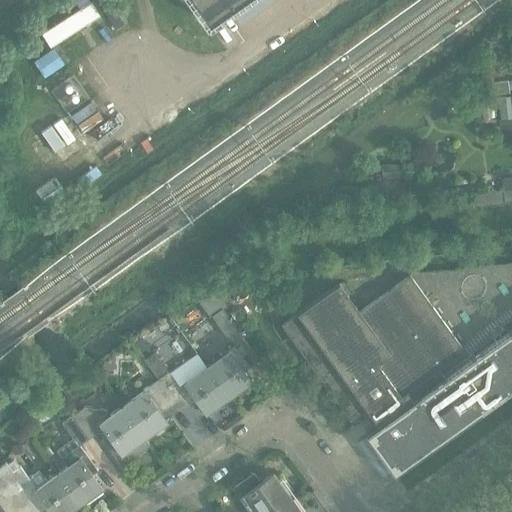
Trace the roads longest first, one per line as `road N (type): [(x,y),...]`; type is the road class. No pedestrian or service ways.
road 1 (residential): [(154,511),(284,420)]
road 2 (residential): [(413,511),(511,442)]
